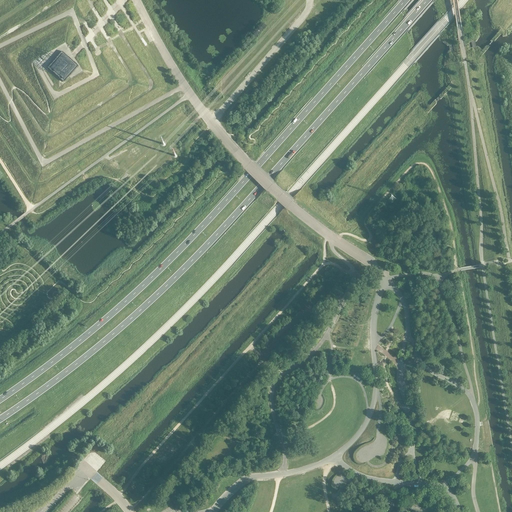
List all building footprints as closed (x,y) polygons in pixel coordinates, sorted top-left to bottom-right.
[(475,42),(448,46),(449,48),(449,51),(476,47),(475,42)] [(52,63),(47,68),(64,82),(69,77),(78,66),(62,51),(52,62),(52,63)] [(164,469),(187,441),(176,431),(152,458),(164,469)] [(297,475),(297,482),(305,483),(306,475),(297,475)] [(76,492),(72,496),(79,502),(83,498),(76,492)] [(341,511),(342,492),(331,492),(330,511),(341,511)] [(68,498),(62,506),(66,509),(72,501),(68,498)]
